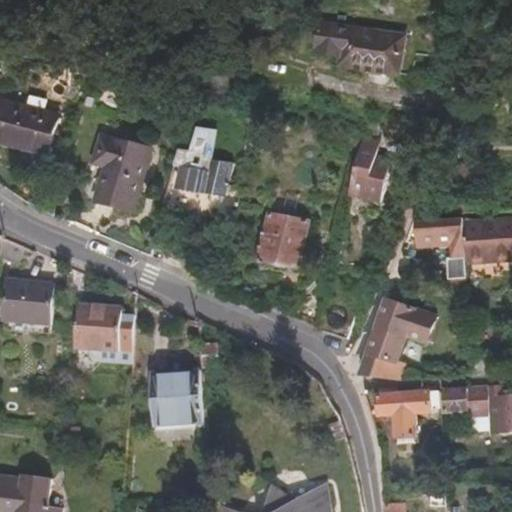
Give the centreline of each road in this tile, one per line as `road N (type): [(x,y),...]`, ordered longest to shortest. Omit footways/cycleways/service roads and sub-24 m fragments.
road 1 (residential): [(0,211),(310,352),(343,385)]
road 2 (residential): [(464,93),(343,385)]
road 3 (residential): [(343,385),(372,511)]
